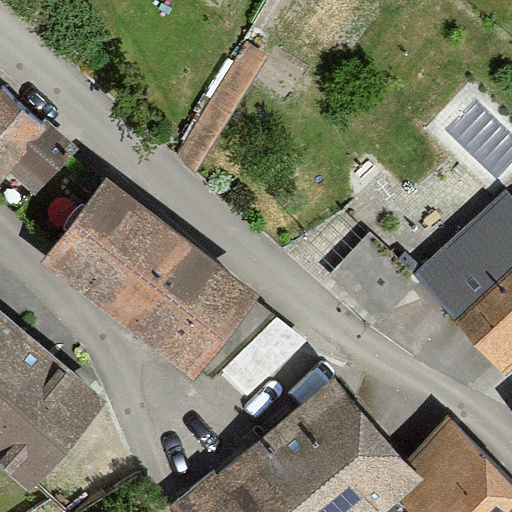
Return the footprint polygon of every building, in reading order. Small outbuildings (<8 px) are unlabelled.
[(0,183),(52,121),(2,79),(0,81),(0,183)] [(505,366),(511,359),(511,186),(419,270),(505,366)] [(52,257),(195,372),(249,305),(106,190),(52,257)] [(335,263),(382,311),(419,274),(373,227),(335,263)] [(0,295),(0,446),(45,482),(119,391),(0,295)] [(185,511),(392,511),(414,494),(415,445),(345,364),(179,504),(185,511)] [(430,511),(511,511),(511,463),(457,406),(415,445),(414,494),(430,511)]
